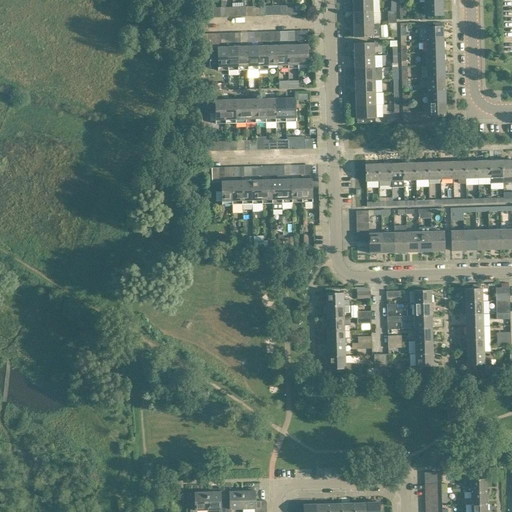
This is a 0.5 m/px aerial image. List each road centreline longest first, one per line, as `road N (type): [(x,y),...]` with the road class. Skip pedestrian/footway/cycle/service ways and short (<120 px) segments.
road 1 (residential): [(405,511),(404,482),(274,486)]
road 2 (residential): [(378,276),(352,275),(338,263),(333,155)]
road 3 (residential): [(511,108),(494,109),(476,97),(470,0)]
road 4 (residential): [(333,155),(329,20)]
road 5 (residential): [(511,272),(378,276)]
road 6 (residential): [(213,158),(333,155)]
road 7 (residential): [(209,22),(329,20)]
